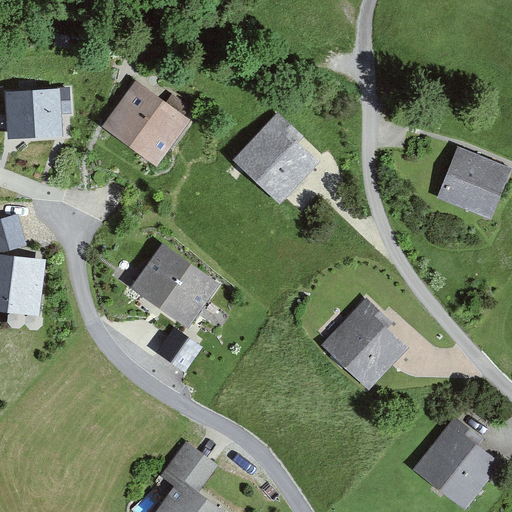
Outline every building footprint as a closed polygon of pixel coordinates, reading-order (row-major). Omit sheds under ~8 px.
[(109,126),(164,167),(196,124),(141,83),(109,126)] [(63,87),(11,90),(14,133),(65,130),(63,87)] [(280,209),(317,168),(289,142),(295,136),(274,117),(230,165),(280,209)] [(511,171),(459,149),(437,200),(490,223),(511,171)] [(0,304),(41,309),(47,252),(31,250),(17,209),(0,214),(0,304)] [(225,285),(168,246),(140,287),(197,326),(225,285)] [(385,313),(366,295),(323,342),(372,386),(410,345),(380,319),(385,313)] [(166,346),(179,353),(190,331),(178,324),(166,346)] [(456,412),(415,464),(468,506),(503,462),(472,438),(478,430),(456,412)] [(185,488),(166,511),(232,511),(207,493),(225,469),(194,445),(170,477),(185,488)]
